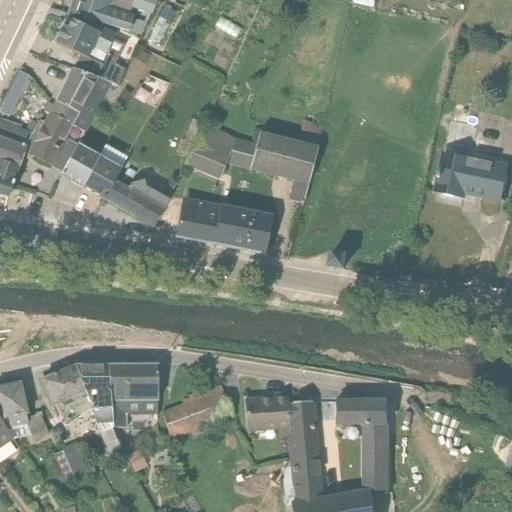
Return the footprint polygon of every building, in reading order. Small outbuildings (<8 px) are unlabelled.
[(156,0),(132,0),(132,1),(129,0),(72,0),(67,15),(138,39),(156,0)] [(163,8),(146,41),(158,46),(173,13),(163,8)] [(66,29),(61,27),(52,45),(78,57),(71,70),(109,85),(115,88),(123,70),(112,66),(121,47),(70,22),(66,29)] [(109,85),(71,70),(49,114),(71,126),(83,132),(109,85)] [(0,108),(0,118),(6,121),(14,105),(26,82),(28,77),(18,72),(0,108)] [(146,78),(138,93),(156,103),(165,88),(146,78)] [(65,139),(71,126),(49,114),(44,125),(39,121),(37,126),(22,153),(61,172),(77,145),(65,139)] [(3,126),(0,124),(0,197),(6,199),(22,153),(37,126),(32,122),(30,125),(17,120),(13,129),(4,124),(3,126)] [(186,157),(200,125),(191,120),(174,153),(186,157)] [(200,125),(186,157),(182,166),(218,181),(225,165),(291,184),(286,201),(301,205),(320,127),(301,121),(296,143),(258,134),(255,145),(235,140),(200,125)] [(97,157),(77,145),(61,172),(59,176),(81,189),(97,157)] [(104,146),(97,157),(81,189),(102,200),(113,180),(125,159),(104,146)] [(507,166),(443,154),(435,193),(462,199),(463,194),(500,201),(507,166)] [(113,180),(102,200),(152,229),(167,201),(145,188),(143,181),(126,188),(113,180)] [(210,245),(218,207),(181,199),(174,238),(210,245)] [(218,207),(210,245),(263,256),(271,217),(218,207)] [(331,253),(329,265),(344,267),(346,256),(331,253)] [(73,367),(40,381),(52,408),(55,406),(65,426),(72,422),(71,419),(89,411),(73,367)] [(106,367),(73,367),(89,411),(96,433),(113,464),(116,462),(122,474),(130,469),(111,434),(111,428),(109,409),(106,367)] [(156,416),(156,367),(106,367),(109,409),(111,428),(125,429),(125,416),(156,416)] [(26,421),(18,384),(14,385),(13,381),(0,384),(1,388),(0,388),(0,415),(1,421),(0,421),(0,424),(11,441),(29,437),(32,443),(47,435),(38,415),(26,421)] [(221,393),(162,414),(171,439),(230,418),(221,393)] [(242,403),(245,433),(288,430),(286,404),(286,395),(272,395),(272,399),(259,400),(242,403)] [(293,501),(287,502),(288,511),(375,511),(373,495),(386,495),(385,402),(334,402),(334,425),(361,427),(361,490),(318,495),(311,402),(286,404),(288,430),(289,438),(277,441),(279,448),(287,449),(293,501)] [(0,449),(11,441),(0,424),(0,449)] [(61,452),(74,480),(95,474),(91,465),(87,467),(77,445),(60,450),(61,452)] [(74,480),(61,452),(52,456),(65,483),(74,480)]
